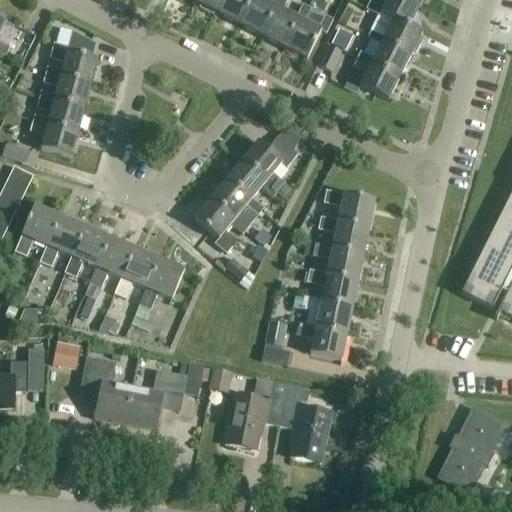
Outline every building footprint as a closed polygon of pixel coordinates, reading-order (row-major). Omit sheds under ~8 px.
[(197,0),(194,6),(216,17),(225,0),(197,0)] [(225,0),(216,17),(239,28),(252,0),(253,0),(259,3),(260,0),(225,0)] [(253,0),(252,0),(239,28),(261,40),(275,11),(281,14),(288,1),(286,0),(269,0),(266,7),(259,3),(253,0)] [(388,0),(383,11),(380,17),(392,23),(392,22),(409,31),(409,30),(420,8),(402,0),(388,0)] [(402,0),(420,8),(423,0),(402,0)] [(383,11),(369,4),(365,13),(379,20),(380,17),(383,11)] [(295,21),(281,14),(275,11),(261,40),(283,51),(298,23),(303,25),(310,12),(302,8),(295,21)] [(317,32),(303,25),(298,23),(283,51),(306,62),(320,34),(325,37),(332,23),(324,19),(317,32)] [(0,34),(5,24),(0,21),(0,57),(4,59),(11,45),(0,39),(0,34)] [(392,22),(392,23),(384,39),(381,45),(410,59),(421,36),(409,30),(409,31),(392,22)] [(352,39),(338,32),(331,47),(345,54),(352,39)] [(381,45),(384,39),(371,32),(366,41),(379,47),(373,61),(370,67),(398,81),(410,59),(381,45)] [(71,34),(66,50),(53,46),(48,63),(63,66),(60,74),(59,81),(90,89),(96,64),(91,63),(95,47),(71,34)] [(319,69),(331,75),(341,55),(329,49),(319,69)] [(370,67),(373,61),(360,54),(353,69),(365,75),(358,90),(387,104),(398,81),(370,67)] [(60,74),(46,70),(42,86),(56,90),(54,98),(52,104),(84,113),(90,89),(59,81),(60,74)] [(40,94),(37,104),(35,111),(50,115),(48,122),(46,128),(77,137),(84,113),(52,104),(54,98),(40,94)] [(12,100),(8,114),(19,117),(22,102),(12,100)] [(48,122),(33,118),(29,134),(43,138),(39,153),(71,161),(77,137),(46,128),(48,122)] [(266,153),(257,145),(240,165),(265,185),(261,190),(273,200),(284,187),(272,177),(281,166),(287,170),(297,158),(276,141),(266,153)] [(26,153),(5,147),(1,159),(22,165),(26,153)] [(265,185),(240,165),(224,184),(249,205),(245,209),(251,214),(257,219),(263,212),(251,202),(261,190),(265,185)] [(8,179),(27,189),(32,180),(13,170),(8,179)] [(27,189),(8,179),(4,189),(23,198),(27,189)] [(224,184),(209,203),(233,224),(229,228),(241,238),(247,231),(242,227),(247,221),(246,221),(251,214),(245,209),(249,205),(224,184)] [(4,189),(0,195),(0,198),(18,207),(23,198),(4,189)] [(368,232),(373,205),(325,194),(322,207),(340,210),(337,224),(337,225),(368,232)] [(511,196),(461,297),(491,312),(511,270),(511,196)] [(18,207),(0,198),(0,210),(13,217),(18,207)] [(209,203),(192,223),(217,243),(213,247),(225,257),(231,250),(226,246),(231,241),(224,235),(229,228),(233,224),(209,203)] [(13,217),(0,210),(0,221),(9,226),(13,217)] [(58,221),(33,210),(14,255),(25,260),(33,244),(46,250),(58,221)] [(0,221),(0,233),(4,235),(9,226),(0,221)] [(46,250),(39,266),(50,271),(57,255),(70,260),(71,260),(83,231),(58,221),(46,250)] [(337,225),(337,224),(319,221),(317,233),(334,237),(331,251),(362,258),(368,232),(337,225)] [(263,229),(254,239),(263,247),(272,238),(263,229)] [(71,260),(70,260),(63,277),(75,281),(82,265),(95,271),(96,271),(108,242),(83,231),(71,260)] [(88,287),(89,287),(84,298),(95,303),(107,276),(120,282),(133,253),(108,242),(96,271),(95,271),(88,287)] [(331,251),(314,247),(311,259),(329,263),(326,277),(326,278),(356,284),(362,258),(331,251)] [(120,282),(113,298),(122,302),(124,303),(131,286),(145,292),(158,263),(133,253),(120,282)] [(248,275),(231,262),(223,273),(239,286),(248,275)] [(145,292),(138,308),(133,321),(134,321),(130,329),(148,336),(152,328),(145,324),(156,297),(171,303),(183,274),(158,263),(145,292)] [(308,274),(308,276),(305,276),(303,284),(306,285),(306,286),(323,289),(320,304),(351,311),(356,284),(326,278),(326,277),(308,274)] [(511,285),(496,315),(493,322),(496,323),(499,316),(511,322),(511,285)] [(113,298),(109,307),(118,310),(122,302),(113,298)] [(345,337),(351,311),(320,304),(294,298),(292,310),(307,314),(305,328),(315,330),(314,331),(345,337)] [(10,306),(4,317),(12,321),(18,310),(10,306)] [(23,313),(16,329),(35,327),(38,312),(23,313)] [(264,347),(282,351),(286,329),(268,326),(264,347)] [(314,331),(315,330),(305,328),(297,326),(295,339),(312,342),(309,358),(340,364),(345,337),(314,331)] [(52,369),(76,374),(80,350),(56,346),(52,369)] [(264,351),(261,364),(286,369),(289,356),(264,351)] [(42,353),(26,353),(26,366),(9,366),(9,379),(0,379),(0,411),(12,412),(13,396),(26,396),(26,394),(42,394),(42,353)] [(124,429),(131,390),(110,386),(114,367),(85,361),(78,397),(97,401),(93,423),(124,429)] [(152,394),(131,390),(124,429),(154,435),(159,412),(178,416),(182,398),(197,401),(200,384),(206,385),(209,373),(187,369),(185,380),(156,375),(152,394)] [(208,393),(228,396),(231,376),(212,373),(208,393)] [(233,399),(224,448),(255,454),(261,427),(277,430),(285,389),(255,383),(251,402),(233,399)] [(285,389),(277,430),(293,433),(288,461),(320,467),(330,417),(297,411),(298,405),(305,406),(307,394),(300,393),(300,392),(285,389)] [(17,418),(33,419),(33,407),(17,407),(17,418)] [(453,454),(440,481),(463,492),(467,494),(480,468),(487,471),(493,458),(487,455),(500,429),(495,427),(496,427),(473,415),(460,442),(454,439),(447,452),(453,454)] [(226,506),(224,463),(207,464),(208,500),(218,500),(218,506),(226,506)]
